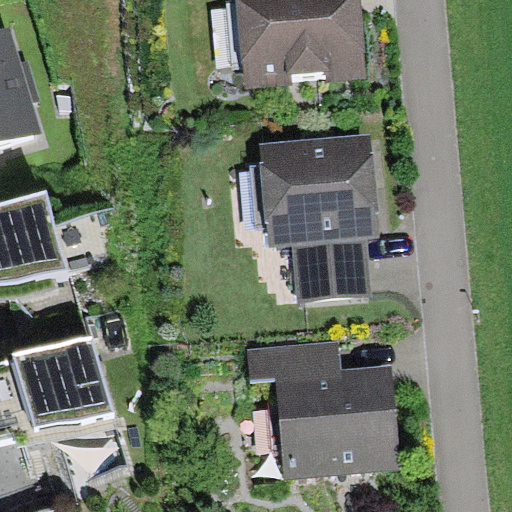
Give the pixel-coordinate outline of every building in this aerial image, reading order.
[(365,0),(253,0),(258,72),(370,64),(365,0)] [(0,29),(0,154),(41,144),(9,27),(0,29)] [(307,236),(312,295),(377,290),(372,235),(396,233),(388,137),(273,147),(281,238),(307,236)] [(248,247),(275,245),(270,169),(244,171),(248,247)] [(0,296),(68,275),(44,199),(0,213),(0,296)] [(93,338),(0,361),(0,436),(12,433),(15,443),(32,438),(113,418),(93,338)] [(402,363),(290,370),(296,462),(407,454),(402,363)]
